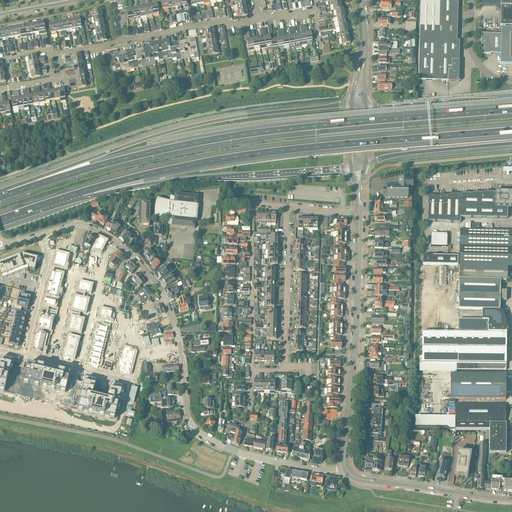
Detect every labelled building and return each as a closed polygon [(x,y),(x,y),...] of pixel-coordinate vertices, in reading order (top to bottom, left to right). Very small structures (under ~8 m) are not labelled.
[(166,0),(168,9),(175,7),(173,0),(166,0)] [(179,0),(173,0),(175,7),(178,7),(179,10),(181,10),(181,6),(179,0)] [(186,0),(179,0),(181,6),(184,6),(185,9),(189,8),(188,3),(187,4),(186,0)] [(422,38),(422,40),(455,41),(455,38),(457,38),(458,9),(460,9),(460,0),(420,0),(419,38),(422,38)] [(511,0),(482,0),(483,6),(495,6),(500,11),(500,26),(511,25),(511,0)] [(128,19),(134,18),(132,9),(126,10),(128,19)] [(248,16),(247,10),(237,11),(239,18),(248,16)] [(75,30),(73,20),(67,21),(69,30),(75,29),(75,30)] [(43,22),(37,24),(39,32),(39,35),(47,34),(45,25),(44,26),(43,22)] [(55,23),(57,32),(60,32),(61,37),(64,36),(61,22),(55,23)] [(416,23),(405,22),(405,32),(415,32),(416,23)] [(57,35),(57,32),(55,23),(49,25),(50,33),(51,33),(51,36),(57,35)] [(306,25),(303,26),(307,45),(312,44),(312,43),(312,41),(310,32),(308,33),(306,25)] [(295,27),(292,28),(295,44),(295,47),(301,46),(299,35),(297,35),(295,27)] [(266,29),(262,29),(266,48),(271,47),(271,45),(271,44),(270,36),(267,36),(266,29)] [(284,29),(280,30),(283,46),(289,45),(288,37),(285,37),(284,29)] [(511,29),(501,29),(501,35),(481,34),(480,54),(500,55),(500,65),(511,65),(511,29)] [(252,31),(251,31),(254,51),(260,50),(258,38),(255,39),(254,31),(252,31)] [(272,32),(269,32),(270,36),(271,44),(271,45),(271,47),(272,48),(278,47),(276,39),(274,39),(272,32)] [(106,35),(96,36),(98,43),(107,41),(106,35)] [(195,39),(186,40),(188,48),(188,51),(189,56),(194,55),(194,58),(199,57),(195,39)] [(169,40),(160,42),(161,49),(162,53),(163,57),(167,56),(167,59),(172,59),(169,43),(169,40)] [(186,40),(178,42),(179,50),(180,53),(181,57),(185,57),(185,60),(190,59),(189,56),(188,51),(185,52),(184,49),(188,48),(186,40)] [(455,41),(422,40),(419,40),(418,80),(448,81),(448,82),(451,82),(451,81),(453,81),(455,81),(457,80),(458,78),(458,77),(459,68),(460,61),(459,61),(459,41),(455,41)] [(160,42),(151,43),(152,46),(153,54),(154,58),(154,59),(159,58),(159,61),(163,60),(163,57),(162,53),(158,53),(157,50),(161,49),(160,42)] [(169,43),(172,59),(177,58),(177,61),(181,60),(181,57),(180,53),(176,54),(175,50),(179,50),(178,42),(169,43)] [(152,46),(143,48),(145,56),(145,59),(147,67),(156,65),(155,62),(154,59),(154,58),(150,58),(149,55),(153,54),(152,46)] [(143,48),(135,50),(138,65),(142,64),(142,67),(147,67),(145,59),(142,60),(141,57),(145,56),(143,48)] [(218,55),(217,48),(208,50),(209,56),(218,55)] [(112,53),(109,53),(111,67),(116,67),(116,70),(120,69),(121,69),(120,68),(119,62),(115,62),(115,59),(119,58),(117,53),(118,53),(117,50),(111,51),(112,53)] [(135,50),(126,51),(128,59),(128,63),(129,67),(133,66),(134,69),(138,68),(138,65),(135,50)] [(118,53),(117,53),(119,58),(119,62),(120,68),(125,68),(125,71),(130,70),(129,67),(128,63),(124,63),(124,60),(128,59),(126,51),(118,53)] [(66,64),(82,61),(81,55),(72,57),(72,59),(65,61),(66,64)] [(44,60),(28,63),(29,68),(38,66),(38,64),(45,63),(44,60)] [(74,70),(67,71),(68,74),(84,71),(83,66),(74,68),(74,70)] [(46,70),(30,73),(31,79),(40,77),(40,75),(47,73),(46,70)] [(70,85),(86,82),(85,76),(76,78),(76,80),(69,82),(70,85)] [(60,82),(57,83),(60,99),(65,98),(63,89),(61,89),(60,82)] [(49,84),(46,85),(49,101),(54,100),(53,91),(51,91),(49,84)] [(39,87),(36,88),(39,104),(44,103),(44,102),(43,94),(42,94),(40,94),(39,87)] [(28,89),(26,90),(29,106),(34,105),(32,96),(30,96),(28,89)] [(18,91),(15,92),(18,108),(23,107),(22,98),(19,98),(18,91)] [(5,97),(2,97),(5,113),(10,112),(8,103),(6,103),(5,97)] [(383,196),(383,198),(387,198),(408,198),(408,189),(411,189),(412,179),(399,179),(399,186),(387,185),(383,185),(383,187),(383,196)] [(511,192),(494,192),(494,193),(484,192),(483,193),(473,193),(472,194),(462,194),(461,195),(451,195),(450,196),(439,195),(439,196),(438,196),(428,196),(427,222),(446,222),(451,223),(460,223),(460,218),(507,219),(507,208),(511,208),(511,192)] [(183,196),(175,195),(175,198),(171,196),(169,201),(157,199),(156,202),(155,207),(155,212),(155,215),(155,219),(167,218),(168,224),(172,224),(172,227),(194,229),(197,205),(198,197),(185,196),(183,196)] [(120,199),(116,209),(121,211),(122,209),(123,209),(125,204),(124,203),(125,201),(126,198),(124,197),(123,196),(120,196),(120,199)] [(138,218),(138,222),(139,222),(139,223),(139,226),(140,226),(141,226),(142,226),(149,226),(150,214),(150,205),(139,204),(139,209),(139,213),(138,213),(138,214),(138,215),(138,218)] [(116,209),(112,219),(117,221),(117,220),(118,220),(119,218),(118,217),(119,213),(121,213),(121,211),(116,209)] [(99,223),(102,215),(101,215),(102,213),(99,211),(98,213),(94,211),(91,219),(99,223)] [(234,213),(230,213),(230,216),(227,216),(227,222),(228,222),(228,226),(238,226),(238,220),(238,219),(237,218),(236,217),(235,217),(234,217),(234,213)] [(102,215),(99,223),(104,226),(108,218),(102,215)] [(334,226),(334,229),(345,229),(345,226),(346,226),(347,219),(344,219),(344,218),(340,218),(340,219),(336,219),(336,226),(334,226)] [(154,226),(154,236),(162,236),(162,226),(163,226),(163,222),(159,222),(155,222),(155,226),(154,226)] [(115,225),(110,224),(108,223),(106,229),(111,231),(115,225)] [(120,228),(116,225),(112,230),(116,233),(118,230),(119,231),(122,228),(120,228)] [(336,232),(336,238),(346,238),(346,232),(345,232),(345,229),(334,229),(334,232),(336,232)] [(511,246),(511,231),(484,230),(460,230),(458,310),(482,311),(500,311),(500,300),(507,300),(507,291),(500,291),(501,281),(507,281),(507,267),(511,267),(511,246)] [(129,236),(131,235),(126,231),(124,234),(123,233),(122,235),(123,235),(121,237),(120,238),(119,239),(124,242),(126,240),(129,236)] [(447,234),(431,233),(430,246),(447,246),(447,234)] [(129,236),(126,240),(130,244),(134,240),(135,238),(131,235),(129,236)] [(94,240),(88,237),(85,245),(88,246),(86,250),(89,251),(94,240)] [(346,244),(346,238),(336,238),(336,244),(334,244),(334,247),(344,247),(344,244),(346,244)] [(94,243),(91,248),(95,250),(95,249),(97,250),(101,252),(106,242),(100,239),(97,244),(94,243)] [(382,240),(378,240),(378,242),(375,242),(375,248),(388,249),(388,244),(384,244),(384,242),(382,242),(382,240)] [(344,250),(344,247),(334,247),(334,250),(336,250),(335,256),(346,256),(346,250),(344,250)] [(237,248),(233,248),(233,249),(226,248),(226,251),(224,251),(223,251),(222,252),(222,253),(222,254),(222,255),(223,255),(224,256),(227,256),(227,255),(237,255),(237,248)] [(123,254),(118,250),(114,256),(109,263),(114,266),(123,254)] [(150,251),(144,256),(150,263),(152,265),(156,262),(156,261),(154,259),(156,258),(150,251)] [(57,254),(56,260),(66,262),(67,257),(69,257),(70,254),(63,252),(63,255),(57,254)] [(3,263),(0,264),(0,273),(2,278),(1,278),(2,280),(10,277),(27,271),(28,271),(28,269),(28,270),(35,272),(38,259),(30,257),(23,255),(17,258),(3,263)] [(423,260),(423,264),(423,265),(457,266),(458,256),(423,255),(423,260)] [(333,256),(333,265),(344,265),(344,262),(346,262),(346,256),(335,256),(333,256)] [(56,260),(54,265),(60,267),(59,270),(63,271),(65,271),(66,268),(65,268),(65,267),(66,262),(56,260)] [(137,268),(129,262),(125,267),(130,271),(128,273),(131,275),(132,273),(133,273),(137,268)] [(152,265),(152,266),(155,270),(158,267),(160,266),(156,262),(152,265)] [(344,268),(344,265),(333,265),(333,268),(335,268),(335,275),(345,275),(345,268),(344,268)] [(171,272),(167,267),(163,269),(157,274),(161,279),(168,274),(167,274),(171,272)] [(117,282),(118,283),(122,284),(127,272),(122,270),(117,282)] [(52,273),(51,278),(61,281),(61,280),(62,275),(61,275),(52,273)] [(146,282),(139,274),(132,279),(130,282),(132,283),(134,281),(136,283),(135,284),(135,285),(134,285),(135,286),(137,284),(139,287),(146,282)] [(175,281),(171,274),(162,280),(166,286),(175,281)] [(333,281),(333,285),(343,285),(344,282),(345,282),(345,275),(335,275),(335,281),(333,281)] [(78,289),(77,293),(83,294),(84,291),(90,293),(91,286),(80,284),(79,290),(78,289)] [(343,288),(343,285),(333,285),(332,294),(335,294),(345,294),(345,288),(343,288)] [(142,290),(138,296),(140,299),(139,300),(142,304),(148,299),(150,298),(154,295),(148,286),(142,290)] [(48,289),(47,295),(55,297),(57,297),(58,291),(57,291),(48,289)] [(179,293),(177,289),(166,293),(170,301),(175,299),(177,298),(175,295),(179,293)] [(20,296),(19,301),(29,304),(30,298),(25,296),(26,293),(19,292),(19,295),(20,295),(20,296)] [(330,299),(330,303),(341,303),(341,300),(345,300),(345,294),(335,294),(334,299),(330,299)] [(77,299),(76,304),(80,305),(86,307),(87,301),(82,300),(82,297),(83,296),(76,295),(76,298),(77,299)] [(209,297),(198,298),(199,308),(200,311),(205,311),(204,307),(208,307),(207,303),(210,303),(210,297),(209,297)] [(45,304),(44,305),(46,305),(50,306),(49,309),(51,310),(55,311),(56,307),(55,307),(56,304),(56,303),(57,301),(53,300),(46,298),(45,304)] [(182,307),(189,305),(190,305),(189,299),(185,300),(185,298),(179,300),(181,307),(182,306),(182,307)] [(16,306),(15,309),(21,311),(22,308),(28,309),(29,304),(19,301),(17,306),(16,306)] [(330,303),(330,312),(342,312),(342,306),(341,306),(341,303),(330,303)] [(73,309),(72,313),(78,314),(79,311),(85,312),(86,307),(80,305),(76,304),(74,310),(73,309)] [(163,309),(161,305),(154,307),(158,316),(165,314),(163,309)] [(101,314),(100,317),(102,317),(106,318),(105,321),(110,322),(111,323),(112,319),(111,319),(112,313),(102,311),(101,314)] [(458,333),(422,332),(422,340),(422,348),(422,356),(422,364),(456,364),(456,370),(506,371),(506,365),(506,333),(508,333),(508,328),(506,328),(506,327),(506,326),(506,325),(506,324),(506,323),(505,322),(505,321),(505,320),(504,319),(504,318),(504,316),(503,315),(503,314),(502,313),(502,312),(501,312),(500,311),(482,311),(482,321),(458,320),(458,333)] [(330,312),(330,321),(340,321),(341,318),(342,318),(342,312),(330,312)] [(42,316),(40,322),(47,324),(51,324),(52,319),(53,319),(54,316),(49,315),(48,314),(47,317),(43,317),(42,316)] [(72,319),(71,324),(81,327),(81,325),(82,321),(77,320),(78,316),(72,315),(71,318),(72,319)] [(384,317),(372,316),(371,325),(383,325),(384,317)] [(340,321),(330,321),(330,324),(332,324),(332,330),(342,330),(342,324),(340,324),(340,321)] [(40,322),(39,328),(41,328),(45,329),(44,332),(50,334),(51,330),(49,330),(51,324),(47,324),(40,322)] [(68,329),(67,333),(73,334),(74,331),(80,332),(81,327),(71,324),(69,330),(68,329)] [(393,326),(383,325),(383,329),(382,329),(382,328),(372,328),(372,334),(381,334),(381,331),(383,331),(384,330),(384,329),(389,329),(389,330),(392,330),(393,329),(393,326)] [(98,327),(96,332),(103,334),(106,335),(108,329),(105,328),(98,327)] [(162,334),(160,329),(151,332),(152,337),(162,334)] [(342,336),(342,330),(332,330),(331,335),(329,335),(329,339),(340,339),(340,336),(342,336)] [(10,339),(8,346),(10,347),(12,347),(13,346),(18,347),(20,342),(10,339)] [(340,339),(329,339),(329,342),(331,342),(331,349),(335,349),(335,350),(338,350),(338,349),(341,349),(341,342),(340,342),(340,339)] [(210,347),(209,341),(188,343),(189,354),(211,352),(211,350),(208,351),(208,347),(210,347)] [(35,345),(33,351),(37,352),(37,353),(40,354),(41,355),(43,347),(35,345)] [(304,347),(293,347),(293,352),(296,352),(296,355),(305,356),(305,352),(303,352),(304,347)] [(125,350),(124,356),(134,358),(135,352),(125,350)] [(66,353),(64,360),(65,361),(65,360),(68,361),(69,360),(69,359),(73,360),(74,355),(66,353)] [(0,391),(5,393),(13,361),(2,358),(0,364),(0,391)] [(223,358),(222,367),(233,367),(233,365),(232,365),(232,358),(228,358),(223,358)] [(90,359),(88,364),(98,367),(99,363),(100,361),(96,360),(90,359)] [(328,361),(327,371),(338,371),(338,368),(340,368),(340,361),(337,361),(337,360),(333,360),(333,361),(330,361),(330,362),(328,361)] [(370,363),(370,369),(373,369),(373,375),(380,375),(383,375),(383,369),(383,363),(370,363)] [(28,364),(23,383),(39,387),(66,394),(71,375),(46,369),(28,364)] [(148,364),(143,364),(144,374),(149,373),(151,373),(150,364),(148,364)] [(121,366),(120,372),(130,375),(131,369),(121,366)] [(340,371),(338,371),(327,371),(327,380),(329,380),(338,380),(338,377),(340,377),(340,371)] [(505,376),(450,375),(450,400),(505,401),(505,376)] [(209,379),(209,376),(200,376),(200,385),(209,385),(209,382),(210,381),(210,379),(209,379)] [(85,379),(77,411),(115,420),(123,388),(112,385),(108,399),(93,395),(97,381),(85,379)] [(278,384),(278,392),(281,392),(281,393),(286,394),(286,391),(286,380),(281,380),(281,385),(278,384)] [(286,380),(286,391),(291,391),(291,393),(295,393),(295,385),(291,385),(291,381),(286,380)] [(340,380),(338,380),(329,380),(329,386),(327,385),(327,389),(338,389),(338,386),(339,386),(340,380)] [(269,381),(269,394),(274,394),(274,392),(278,392),(278,384),(275,384),(275,381),(272,381),(269,381)] [(236,391),(236,394),(243,395),(243,392),(246,392),(246,391),(245,391),(245,389),(246,389),(246,386),(245,386),(245,385),(234,385),(234,391),(236,391)] [(172,390),(172,386),(168,386),(168,396),(180,396),(180,390),(172,390)] [(339,389),(338,389),(327,389),(327,398),(329,398),(338,398),(338,395),(339,395),(339,389)] [(160,404),(159,394),(149,395),(149,405),(160,404)] [(165,394),(159,394),(160,404),(161,404),(161,409),(173,408),(173,405),(173,399),(169,400),(169,398),(165,398),(165,394)] [(243,397),(243,395),(236,394),(236,397),(235,397),(235,402),(245,403),(245,400),(244,400),(244,398),(245,398),(245,397),(243,397)] [(339,398),(338,398),(329,398),(329,404),(327,404),(327,408),(338,408),(338,405),(339,405),(339,398)] [(210,402),(210,400),(203,400),(204,410),(211,409),(210,408),(217,408),(216,405),(214,405),(214,402),(210,402)] [(235,402),(235,408),(236,408),(236,411),(243,411),(243,408),(244,408),(244,406),(244,405),(245,405),(245,403),(235,402)] [(303,409),(303,411),(305,411),(305,415),(313,415),(313,410),(311,410),(312,408),(312,405),(306,404),(304,404),(303,407),(303,409)] [(455,417),(455,427),(455,429),(489,429),(489,453),(506,453),(506,424),(506,422),(505,422),(505,417),(506,417),(506,415),(505,415),(505,412),(505,405),(455,404),(455,409),(455,413),(455,417)] [(277,407),(272,406),(271,409),(267,409),(267,412),(269,412),(269,419),(275,419),(276,411),(277,411),(277,407)] [(372,408),(370,434),(375,435),(374,442),(384,443),(384,439),(381,439),(381,435),(380,435),(382,409),(372,408)] [(174,413),(166,414),(168,422),(168,423),(178,422),(180,421),(180,420),(179,415),(179,412),(174,413)] [(215,424),(209,420),(205,426),(212,431),(214,427),(213,426),(215,424)] [(238,427),(226,423),(225,427),(228,427),(226,433),(229,434),(226,441),(232,443),(232,444),(238,446),(242,434),(238,433),(239,429),(237,429),(238,427)] [(254,437),(247,436),(245,446),(244,446),(254,448),(264,450),(265,444),(253,442),(254,437)] [(300,442),(296,441),(295,442),(294,445),(292,457),(309,461),(310,445),(307,445),(307,443),(304,443),(303,444),(300,443),(300,442)] [(322,451),(315,449),(314,452),(315,452),(313,462),(320,464),(322,457),(322,454),(321,454),(322,451)] [(457,451),(453,475),(467,477),(470,453),(457,451)] [(449,455),(442,453),(437,477),(444,479),(448,462),(449,455)] [(378,458),(373,457),(372,471),(380,472),(381,463),(378,463),(378,458)] [(393,458),(388,457),(388,461),(385,461),(385,470),(392,471),(393,458)] [(418,461),(415,461),(414,462),(413,462),(411,469),(409,477),(415,478),(416,470),(418,463),(417,463),(418,461)] [(425,468),(420,467),(419,470),(418,477),(424,478),(425,475),(426,475),(426,470),(425,469),(425,468)] [(280,470),(279,474),(284,474),(285,476),(284,480),(284,484),(289,485),(290,481),(291,471),(286,470),(286,471),(280,470)] [(293,471),(291,481),(294,481),(294,479),(295,480),(301,481),(301,480),(302,473),(301,473),(293,471)] [(502,478),(491,477),(491,478),(491,481),(488,480),(488,483),(485,483),(484,489),(499,491),(499,487),(503,487),(503,491),(511,491),(511,478),(511,479),(510,481),(502,481),(502,478)] [(337,481),(326,479),(324,489),(336,491),(336,490),(337,488),(336,488),(337,481)]
